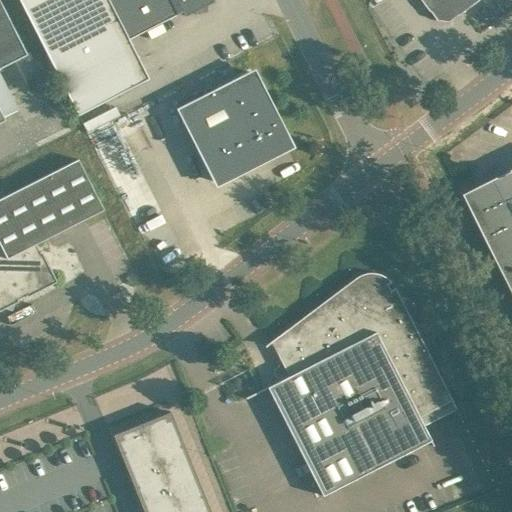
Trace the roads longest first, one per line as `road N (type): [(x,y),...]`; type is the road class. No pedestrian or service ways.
road 1 (unclassified): [(0,399),(153,337),(376,169)]
road 2 (unclassified): [(376,169),(288,0)]
road 3 (unclassified): [(376,169),(511,68)]
